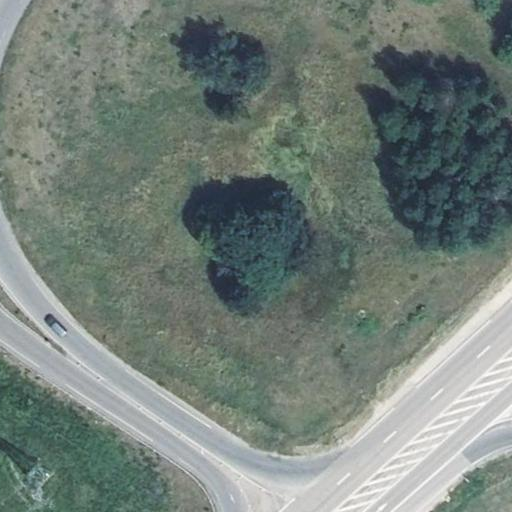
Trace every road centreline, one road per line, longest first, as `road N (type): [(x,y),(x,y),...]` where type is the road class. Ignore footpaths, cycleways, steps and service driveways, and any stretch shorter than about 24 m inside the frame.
road 1 (motorway): [(323,497),(232,452),(98,362),(52,321),(0,253)]
road 2 (motorway): [(0,324),(205,467),(224,484),(235,511)]
road 3 (secondary): [(511,325),(323,497)]
road 4 (secondary): [(376,511),(511,392)]
road 5 (motorway): [(405,511),(478,449),(511,435)]
